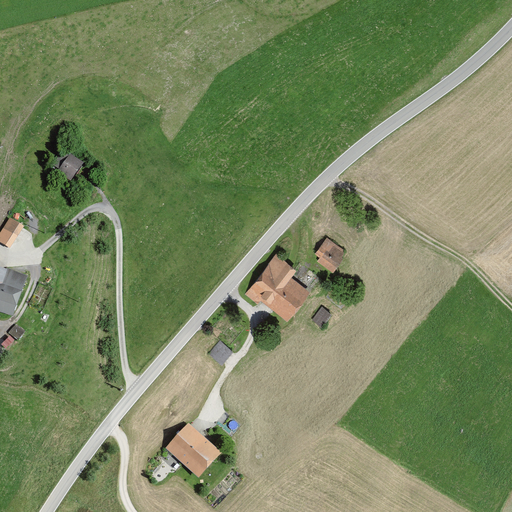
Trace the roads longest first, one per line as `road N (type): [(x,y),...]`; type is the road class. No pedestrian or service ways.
road 1 (tertiary): [(511,26),(307,196),(134,392),(46,511)]
road 2 (track): [(327,176),(465,260),(511,308)]
